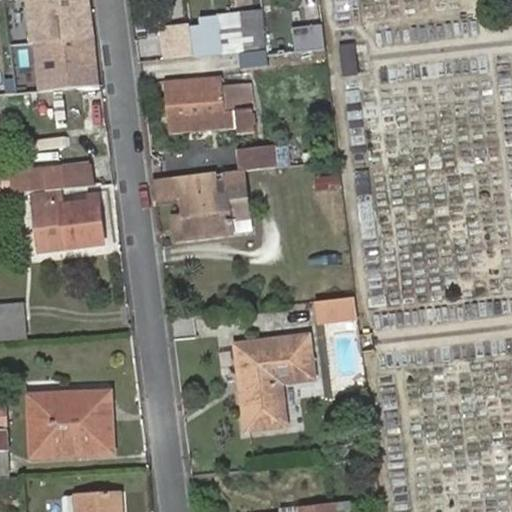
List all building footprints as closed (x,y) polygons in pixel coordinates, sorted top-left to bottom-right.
[(91,0),(25,0),(30,45),(35,44),(40,92),(100,86),(91,0)] [(217,15),(200,17),(205,56),(221,54),(242,52),(268,50),(262,11),(218,17),(217,15)] [(296,54),(327,51),(325,34),(295,38),(296,54)] [(355,46),(342,47),(345,75),(359,74),(355,46)] [(268,50),(242,52),(244,67),(269,65),(268,50)] [(219,88),(218,77),(163,82),(167,117),(222,110),(219,88)] [(246,85),(219,88),(222,110),(167,117),(169,134),(234,128),(233,111),(249,109),(246,85)] [(249,109),(233,111),(234,128),(235,135),(251,134),(249,109)] [(277,169),(276,150),(276,148),(240,152),(243,172),(251,171),(277,169)] [(276,150),(277,169),(288,168),(286,149),(276,150)] [(68,189),(95,186),(92,167),(66,170),(68,189)] [(16,174),(18,194),(36,192),(46,191),(49,191),(68,189),(66,170),(16,174)] [(251,171),(243,172),(245,198),(260,197),(258,174),(251,175),(251,171)] [(154,181),(157,202),(182,200),(184,216),(174,217),(176,240),(233,235),(232,228),(231,215),(247,214),(245,198),(243,172),(223,174),(225,194),(218,195),(216,175),(154,181)] [(65,205),(63,190),(49,191),(46,191),(36,192),(42,251),(106,244),(100,196),(91,197),(91,202),(65,205)] [(231,215),(232,228),(248,227),(247,214),(231,215)] [(284,290),(286,307),(296,306),(295,289),(284,290)] [(356,301),(317,304),(318,324),(358,319),(356,301)] [(27,304),(0,306),(0,322),(29,320),(27,304)] [(0,341),(32,339),(29,320),(0,322),(0,341)] [(313,378),(309,335),(237,341),(247,428),(286,425),(281,382),(313,378)] [(100,393),(31,396),(31,435),(37,435),(38,456),(113,452),(112,421),(101,422),(100,393)] [(112,421),(110,393),(100,393),(101,422),(112,421)] [(0,464),(10,464),(10,430),(0,429),(0,464)] [(120,511),(118,492),(79,494),(80,511),(120,511)] [(80,511),(79,496),(69,497),(66,500),(67,511),(80,511)] [(284,509),(270,511),(352,511),(352,501),(284,509)]
